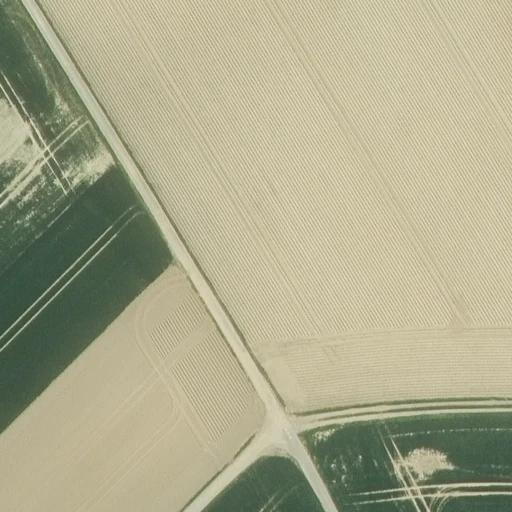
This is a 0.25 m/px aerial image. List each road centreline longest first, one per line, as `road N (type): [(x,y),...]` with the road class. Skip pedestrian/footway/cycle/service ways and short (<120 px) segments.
road 1 (track): [(327,511),(22,0)]
road 2 (track): [(511,410),(348,418),(284,435)]
road 3 (track): [(192,511),(252,452),(284,435)]
